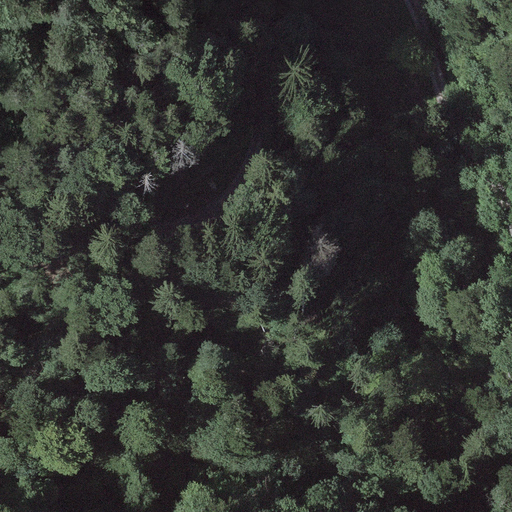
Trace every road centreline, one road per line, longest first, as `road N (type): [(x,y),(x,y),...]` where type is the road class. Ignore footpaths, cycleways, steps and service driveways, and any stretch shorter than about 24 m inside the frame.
road 1 (track): [(0,222),(178,225),(231,208),(266,144),(272,0)]
road 2 (track): [(404,0),(511,248)]
